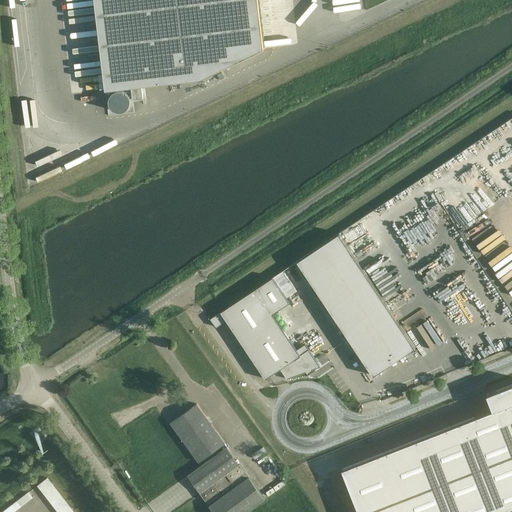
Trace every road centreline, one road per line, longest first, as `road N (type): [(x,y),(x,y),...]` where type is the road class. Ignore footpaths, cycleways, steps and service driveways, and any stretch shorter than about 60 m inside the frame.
road 1 (unclassified): [(36,387),(511,68)]
road 2 (unclassified): [(361,425),(327,399),(296,394),(278,411),(284,433),(312,446),(329,439)]
road 3 (unclassified): [(36,387),(19,344),(0,223)]
road 4 (unclassified): [(511,365),(361,425)]
road 5 (unclassified): [(130,511),(36,387)]
